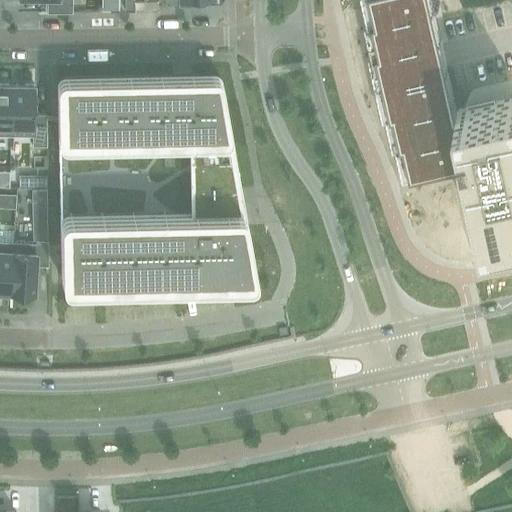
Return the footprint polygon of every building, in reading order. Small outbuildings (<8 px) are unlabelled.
[(47,0),(47,12),(72,12),(72,0),(47,0)] [(133,0),(125,0),(125,9),(134,9),(133,0)] [(158,10),(158,0),(134,1),(134,11),(158,10)] [(431,0),(364,0),(369,21),(366,22),(373,53),(370,53),(384,117),(387,116),(394,146),(397,146),(404,177),(469,162),(485,236),(511,229),(511,99),(496,103),(468,110),(457,112),(447,68),(441,40),(431,0)] [(57,85),(59,137),(60,219),(61,276),(62,277),(62,278),(62,279),(63,280),(64,280),(65,281),(66,282),(67,282),(68,282),(69,283),(248,279),(249,279),(250,278),(251,278),(252,278),(253,277),(253,276),(254,275),(255,274),(255,273),(255,272),(255,271),(255,270),(248,229),(247,225),(244,225),(244,210),(243,202),(240,185),(231,132),(222,80),(221,79),(221,78),(220,77),(219,77),(219,76),(218,75),(216,75),(215,74),(214,74),(65,77),(64,78),(63,78),(62,79),(61,79),(60,80),(59,81),(58,82),(58,83),(57,85)] [(0,134),(10,135),(11,84),(0,84),(0,134)] [(35,85),(11,84),(10,135),(33,135),(33,145),(47,145),(47,113),(35,113),(35,103),(35,85)] [(13,241),(10,291),(34,293),(35,274),(36,264),(48,265),(48,240),(36,239),(36,242),(13,241)] [(0,290),(10,291),(13,241),(0,240),(0,290)]
